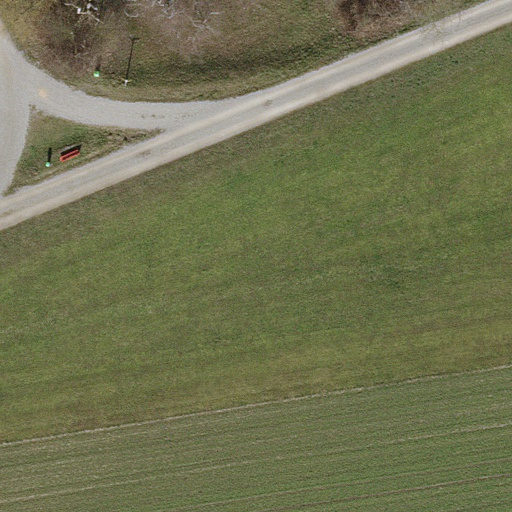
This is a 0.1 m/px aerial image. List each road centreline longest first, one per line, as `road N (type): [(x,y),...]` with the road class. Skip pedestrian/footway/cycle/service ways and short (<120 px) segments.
road 1 (track): [(511,16),(0,218)]
road 2 (track): [(234,131),(25,96),(0,54)]
